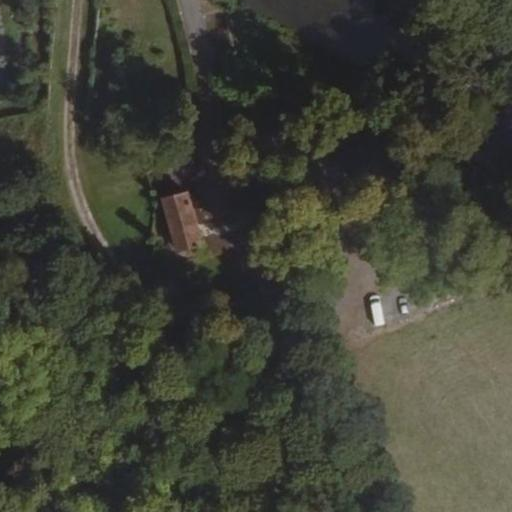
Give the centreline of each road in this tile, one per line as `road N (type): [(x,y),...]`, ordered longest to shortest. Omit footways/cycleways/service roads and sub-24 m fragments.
road 1 (track): [(285,511),(77,210),(80,0)]
road 2 (track): [(0,271),(77,210),(0,230)]
